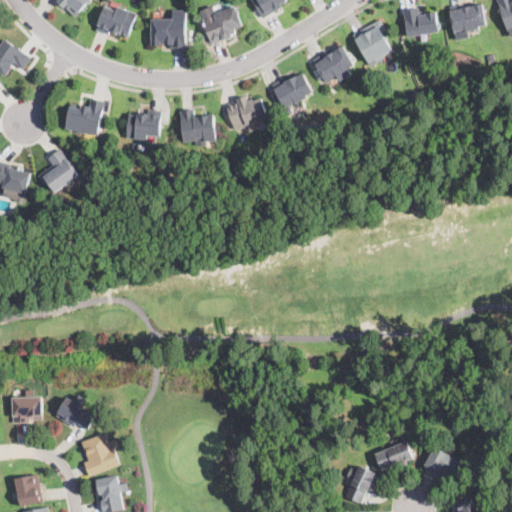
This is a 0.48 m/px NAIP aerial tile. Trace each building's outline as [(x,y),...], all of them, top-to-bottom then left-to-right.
[(92,0),(76,16),(57,0),(92,0)] [(288,0),(282,4),(284,7),(264,18),(253,0),(288,0)] [(511,0),(511,28),(508,30),(498,0),(511,0)] [(482,2),(488,23),(488,24),(480,26),(481,28),(455,35),(449,12),(461,8),(461,7),(471,4),(471,6),(473,6),(473,5),(482,2)] [(236,5),(241,17),(244,26),(236,29),(237,30),(231,32),(233,36),(222,39),(211,44),(199,12),(214,6),(217,13),(236,5)] [(130,10),(138,13),(129,37),(111,30),(109,34),(98,30),(96,30),(105,6),(117,10),(118,6),(130,10)] [(419,7),(420,15),(426,14),(426,13),(436,11),(440,31),(409,37),(404,10),(419,7)] [(187,38),(187,45),(187,47),(174,47),(173,47),(173,44),(153,45),(153,19),(173,18),(173,10),(187,10),(187,38)] [(383,35),(384,36),(386,35),(387,37),(386,38),(393,50),(383,56),(384,58),(371,66),(353,34),(382,19),(387,29),(381,32),(383,35)] [(15,45),(22,50),(33,58),(24,69),(16,63),(12,67),(14,68),(8,76),(0,70),(0,47),(6,39),(15,45)] [(348,52),(351,56),(356,64),(349,68),(352,73),(340,81),(337,77),(327,83),(316,64),(326,57),(333,52),(334,52),(334,53),(336,51),(336,50),(344,45),(348,52)] [(496,59),(489,62),(487,56),(493,53),(496,59)] [(304,73),(307,78),(314,91),(307,94),(309,96),(285,110),(274,90),(285,83),(284,82),(287,80),(287,81),(298,74),(299,76),(304,73)] [(418,97),(410,99),(408,92),(416,90),(418,97)] [(248,100),(254,98),(255,100),(262,98),(268,117),(254,122),(254,124),(236,129),(228,106),(239,102),(238,99),(247,96),(248,100)] [(106,101),(105,109),(100,135),(86,133),(86,134),(79,133),(79,131),(67,129),(70,113),(71,106),(82,108),(83,104),(91,106),(92,98),(106,101)] [(164,110),(163,116),(161,137),(146,136),(146,139),(127,137),(127,136),(129,113),(149,115),(149,109),(164,110)] [(195,117),(214,115),(218,139),(207,140),(208,145),(198,146),(197,140),(184,142),(180,111),(194,109),(195,117)] [(71,182),(72,183),(68,186),(68,185),(57,192),(50,182),(47,185),(40,175),(55,164),(51,158),(62,150),(80,175),(71,182)] [(108,159),(97,157),(98,150),(109,152),(108,159)] [(30,184),(28,190),(27,193),(0,186),(0,160),(11,163),(10,167),(32,173),(30,184)] [(123,172),(120,173),(116,164),(124,160),(128,170),(123,172)] [(114,183),(106,185),(104,177),(112,175),(114,183)] [(86,401),(83,406),(98,415),(90,430),(78,423),(75,427),(57,416),(69,396),(77,401),(80,395),(87,399),(86,401)] [(16,422),(15,423),(13,398),(43,397),(44,418),(30,419),(30,422),(16,422)] [(111,445),(112,448),(115,447),(121,464),(90,476),(85,462),(90,460),(83,442),(107,433),(111,445)] [(408,463),(407,463),(403,465),(402,463),(381,471),(374,454),(408,441),(414,458),(407,461),(408,463)] [(454,470),(448,481),(424,468),(436,447),(460,459),(454,470)] [(373,488),(373,489),(372,490),(368,489),(361,504),(346,497),(352,483),(346,481),(355,462),(376,473),(375,476),(378,478),(373,488)] [(118,479),(119,484),(128,482),(129,490),(122,492),(125,509),(110,511),(104,511),(102,500),(105,499),(104,494),(100,495),(97,480),(117,475),(118,479)] [(21,506),(17,480),(41,476),(45,502),(21,506)] [(478,497),(478,500),(482,499),(483,508),(481,508),(481,511),(454,511),(454,508),(460,507),(459,496),(477,494),(478,497)]
